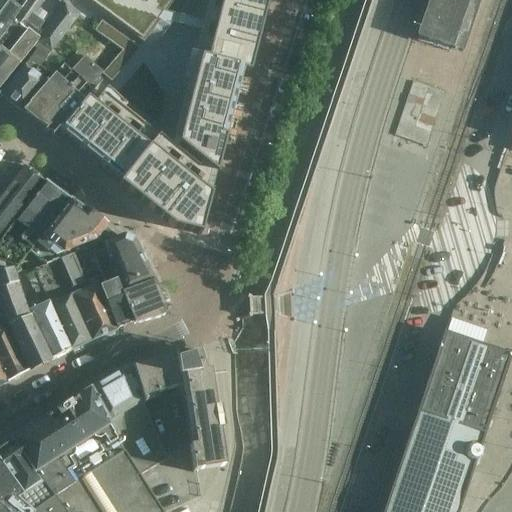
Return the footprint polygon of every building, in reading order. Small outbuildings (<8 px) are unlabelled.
[(0,0),(0,39),(20,14),(1,0),(0,0)] [(44,24),(34,16),(44,3),(39,0),(29,0),(20,14),(0,39),(0,91),(35,48),(38,40),(35,37),(44,24)] [(7,0),(22,10),(27,0),(7,0)] [(80,0),(152,52),(189,0),(208,0),(200,33),(213,37),(207,61),(200,59),(178,145),(215,174),(241,72),(249,74),(268,0),(80,0)] [(429,0),(416,38),(461,53),(478,0),(429,0)] [(0,96),(23,113),(53,78),(40,68),(80,15),(65,3),(54,18),(38,40),(35,48),(38,50),(23,70),(0,96)] [(101,23),(95,32),(122,52),(102,76),(111,83),(139,50),(101,23)] [(98,78),(102,73),(85,57),(70,72),(63,66),(53,78),(23,113),(53,136),(57,131),(87,99),(102,81),(98,78)] [(400,136),(433,146),(448,91),(416,82),(400,136)] [(59,133),(58,134),(121,184),(118,188),(172,230),(199,236),(209,197),(87,99),(57,131),(59,133)] [(15,221),(45,182),(25,168),(0,197),(0,241),(14,223),(15,221)] [(37,243),(70,201),(45,182),(15,221),(27,230),(23,235),(25,236),(9,255),(21,263),(30,252),(37,243)] [(70,201),(37,243),(55,256),(95,241),(106,227),(70,201)] [(134,325),(160,318),(162,317),(165,314),(164,311),(165,310),(155,285),(133,243),(125,238),(104,247),(108,256),(107,256),(115,283),(120,294),(134,325)] [(115,283),(107,256),(104,251),(93,256),(105,286),(99,288),(112,321),(116,332),(132,326),(134,325),(120,294),(115,283)] [(86,283),(75,256),(65,258),(55,263),(46,266),(35,270),(36,274),(41,288),(42,287),(49,306),(66,340),(71,351),(73,350),(116,332),(112,321),(99,288),(94,280),(86,283)] [(3,265),(0,263),(0,375),(5,385),(50,362),(24,304),(10,266),(3,265)] [(41,288),(36,274),(26,277),(31,291),(34,290),(37,299),(24,304),(50,362),(71,351),(66,340),(49,306),(42,287),(41,288)] [(457,511),(472,469),(479,465),(484,450),(481,442),(509,357),(443,334),(383,511),(457,511)] [(205,373),(197,348),(133,369),(143,399),(179,388),(193,474),(219,469),(222,452),(209,372),(205,373)] [(143,399),(133,369),(133,368),(122,372),(90,392),(107,422),(106,423),(113,436),(115,441),(125,453),(141,478),(167,461),(143,404),(143,399)] [(107,422),(90,392),(76,401),(76,400),(46,419),(46,420),(12,441),(12,442),(0,450),(0,511),(162,511),(141,478),(125,453),(115,441),(113,436),(106,423),(107,422)]
